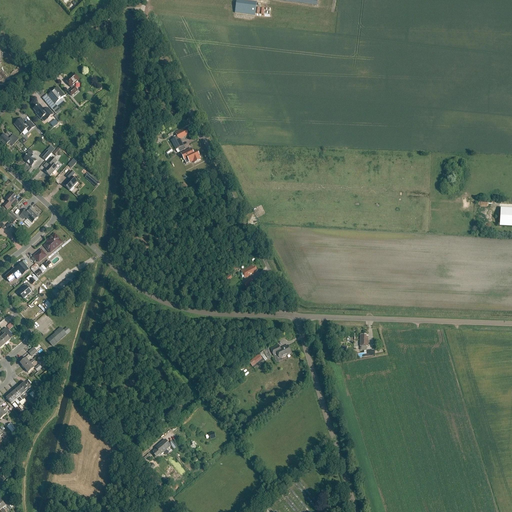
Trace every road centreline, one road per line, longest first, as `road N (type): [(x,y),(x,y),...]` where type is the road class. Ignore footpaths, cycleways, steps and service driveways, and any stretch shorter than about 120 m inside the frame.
road 1 (residential): [(293,317),(141,11)]
road 2 (unclassified): [(293,317),(199,311),(155,298),(57,214)]
road 3 (track): [(109,262),(42,511)]
road 4 (track): [(97,252),(126,8)]
road 5 (unclassified): [(511,324),(293,317)]
road 6 (unclassified): [(355,511),(293,317)]
road 7 (residential): [(0,114),(127,7)]
